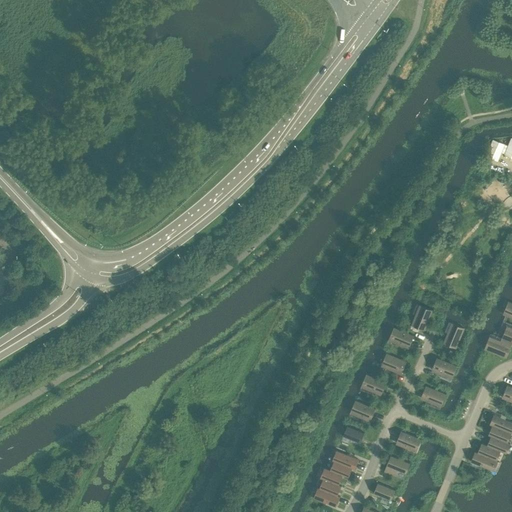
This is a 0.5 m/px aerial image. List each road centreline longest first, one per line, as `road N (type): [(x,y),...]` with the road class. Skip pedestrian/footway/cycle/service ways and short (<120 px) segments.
road 1 (primary): [(92,278),(133,274),(235,196),(380,23)]
road 2 (primary): [(362,19),(259,148),(211,194),(140,248),(92,256)]
road 3 (tertiary): [(0,356),(69,314),(92,278)]
